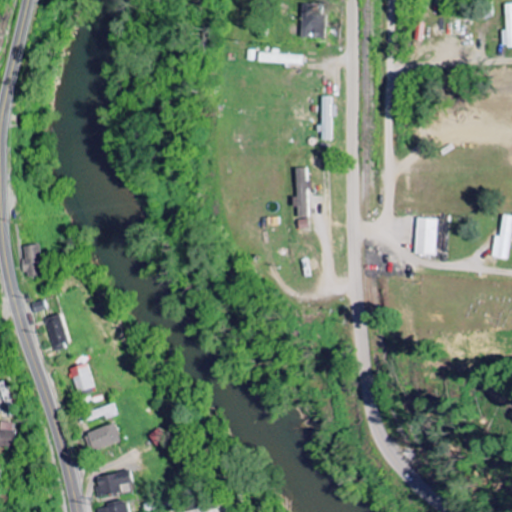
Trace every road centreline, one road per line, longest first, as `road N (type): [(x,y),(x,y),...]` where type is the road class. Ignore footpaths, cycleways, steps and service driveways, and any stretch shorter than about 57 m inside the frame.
road 1 (tertiary): [(457,511),(398,457),(372,394),(355,252),(353,0)]
road 2 (secondary): [(0,209),(9,280),(75,511)]
road 3 (secondary): [(29,0),(0,161)]
road 4 (residential): [(354,230),(427,264),(480,269)]
